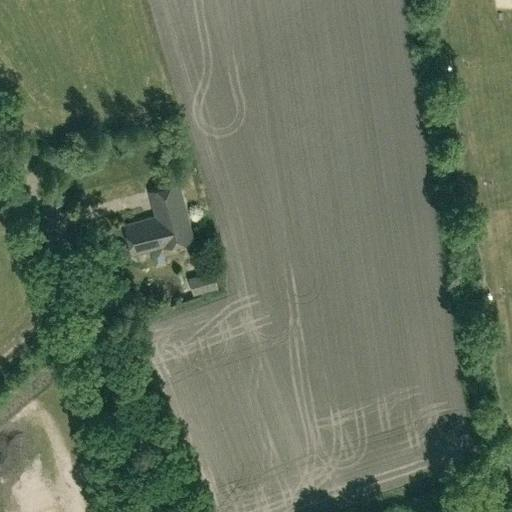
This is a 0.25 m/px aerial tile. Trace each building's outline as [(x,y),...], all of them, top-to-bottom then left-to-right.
[(459,48),(469,47),(467,27),(457,28),(459,48)] [(463,86),(484,86),(484,64),(463,64),(463,86)] [(465,110),(494,109),(493,96),(464,97),(465,110)] [(471,140),(490,139),(489,120),(470,121),(471,140)] [(511,197),(511,175),(501,176),(502,198),(511,197)] [(150,190),(157,216),(126,223),(134,253),(161,246),(161,247),(194,238),(180,183),(150,190)] [(506,239),(510,221),(490,217),(486,235),(506,239)] [(212,271),(187,278),(193,297),(217,290),(212,271)] [(499,316),(511,315),(511,291),(498,292),(499,316)]
